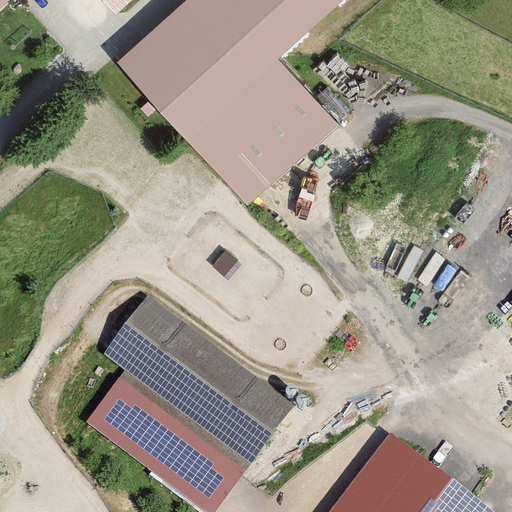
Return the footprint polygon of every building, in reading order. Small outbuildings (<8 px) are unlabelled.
[(113,0),(121,8),(130,0),(113,0)] [(188,0),(125,57),(249,193),(335,115),(276,51),(332,0),(188,0)] [(318,61),(330,89),(352,80),(340,52),(318,61)] [(293,405),(147,296),(104,353),(250,462),(293,405)] [(211,511),(242,472),(118,378),(86,421),(206,511),(211,511)] [(493,511),(392,434),(330,511),(493,511)]
